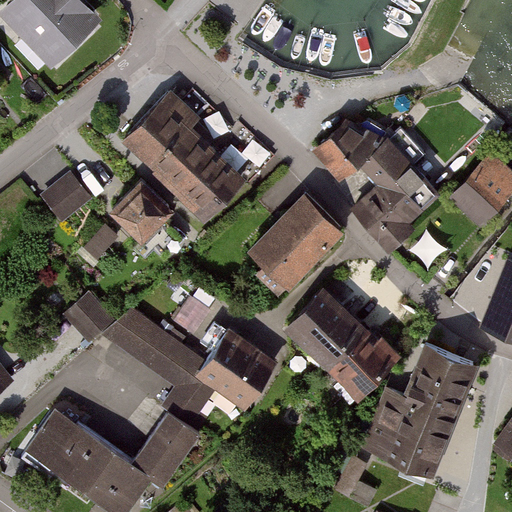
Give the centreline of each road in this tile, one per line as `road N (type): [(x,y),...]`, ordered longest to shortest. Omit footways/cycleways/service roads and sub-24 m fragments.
road 1 (residential): [(511,349),(468,329),(406,280),(330,192),(167,34)]
road 2 (residential): [(167,34),(0,170)]
